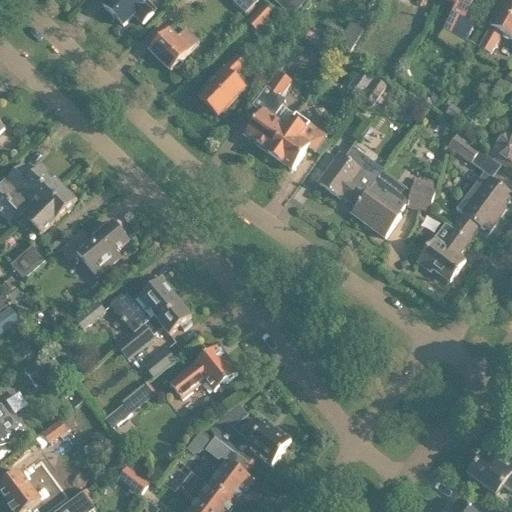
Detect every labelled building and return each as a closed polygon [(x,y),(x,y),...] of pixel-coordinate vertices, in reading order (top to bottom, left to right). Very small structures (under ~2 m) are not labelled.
[(122,25),(132,14),(142,24),(155,10),(145,1),(145,0),(107,0),(102,5),(122,25)] [(303,1),(301,0),(271,0),(290,16),(303,1)] [(468,12),(474,0),(443,0),(454,6),(442,26),(464,39),(477,17),(468,12)] [(490,27),(478,47),(488,53),(500,32),(511,38),(511,1),(510,0),(502,0),(488,26),(490,27)] [(257,30),(274,13),(264,4),(247,21),(257,30)] [(348,52),(355,41),(361,32),(348,23),(342,32),(329,24),(322,35),(348,52)] [(186,29),(178,37),(169,29),(150,50),(171,69),(190,48),(198,40),(186,29)] [(198,96),(218,115),(245,88),(233,77),(246,64),(234,53),(201,88),(203,90),(198,96)] [(357,68),(344,86),(357,95),(370,76),(357,68)] [(267,87),(266,86),(252,105),(261,111),(244,135),(268,152),(295,113),(277,101),(281,97),(279,96),(289,81),(277,73),(267,87)] [(511,73),(500,89),(511,97),(511,136),(502,129),(486,150),(511,169),(511,73)] [(370,103),(383,84),(375,79),(361,98),(370,103)] [(435,97),(431,92),(425,93),(423,98),(426,103),(432,103),(435,97)] [(409,117),(417,103),(402,93),(393,105),(409,117)] [(460,112),(450,104),(443,113),(453,121),(460,112)] [(326,134),(295,113),(268,152),(293,169),(309,145),(315,150),(326,134)] [(469,162),(478,150),(456,133),(447,146),(469,162)] [(343,194),(350,199),(358,205),(384,169),(353,146),(346,157),(341,153),(319,182),(340,198),(343,194)] [(20,223),(60,183),(44,166),(35,175),(24,163),(0,186),(0,188),(8,196),(7,197),(11,201),(12,200),(21,210),(14,216),(20,223)] [(358,205),(352,212),(386,237),(401,215),(399,213),(406,204),(420,209),(430,183),(417,178),(411,191),(383,171),(385,169),(384,169),(358,205)] [(451,227),(469,240),(480,226),(484,229),(485,227),(490,230),(497,219),(506,207),(504,206),(511,194),(511,192),(484,171),(456,209),(461,213),(451,227)] [(77,200),(60,183),(20,223),(26,229),(32,223),(42,233),(56,220),(56,221),(77,200)] [(431,213),(441,187),(430,183),(420,209),(431,213)] [(113,222),(91,241),(81,229),(59,249),(69,260),(76,255),(95,277),(120,256),(116,250),(128,239),(113,222)] [(458,255),(469,240),(451,227),(450,228),(444,223),(434,237),(435,237),(418,261),(431,270),(433,268),(450,281),(465,260),(458,255)] [(21,277),(42,259),(29,243),(8,262),(21,277)] [(16,285),(9,277),(0,284),(0,288),(5,295),(16,285)] [(134,331),(176,297),(160,278),(148,288),(144,283),(146,282),(142,277),(111,303),(134,331)] [(176,297),(134,331),(123,340),(133,352),(149,339),(148,337),(163,325),(169,333),(180,324),(183,329),(191,322),(187,318),(191,315),(176,297)] [(98,301),(75,320),(83,329),(106,310),(98,301)] [(10,307),(0,314),(0,329),(6,326),(8,329),(20,321),(10,307)] [(50,336),(42,342),(49,352),(51,354),(59,347),(50,336)] [(204,378),(214,391),(236,374),(215,347),(167,385),(177,399),(204,378)] [(152,378),(175,359),(166,349),(144,367),(152,378)] [(26,369),(24,370),(35,384),(58,367),(47,353),(26,369)] [(52,395),(42,402),(52,415),(61,408),(52,395)] [(241,457),(251,465),(258,457),(271,466),(290,441),(264,421),(250,440),(229,425),(245,412),(236,402),(202,429),(212,436),(240,457),(241,457)] [(122,404),(103,419),(110,427),(128,412),(122,404)] [(18,429),(1,406),(0,406),(0,450),(8,445),(7,444),(6,445),(3,440),(7,438),(8,438),(7,437),(18,429)] [(66,428),(72,425),(65,415),(59,419),(66,428)] [(59,419),(40,433),(48,443),(66,428),(59,419)] [(483,454),(468,475),(495,495),(502,485),(511,491),(511,465),(503,459),(499,465),(483,454)] [(210,484),(235,503),(253,479),(245,473),(251,465),(241,457),(240,457),(234,466),(228,460),(210,484)] [(6,507),(10,511),(13,511),(14,511),(21,511),(40,498),(27,482),(44,470),(36,460),(20,472),(18,469),(0,482),(0,491),(10,504),(6,507)] [(117,476),(139,493),(147,482),(125,465),(117,476)] [(228,511),(235,503),(210,484),(191,471),(182,483),(197,501),(188,511),(228,511)] [(86,511),(89,505),(80,493),(54,511),(86,511)] [(477,511),(460,499),(450,511),(477,511)]
